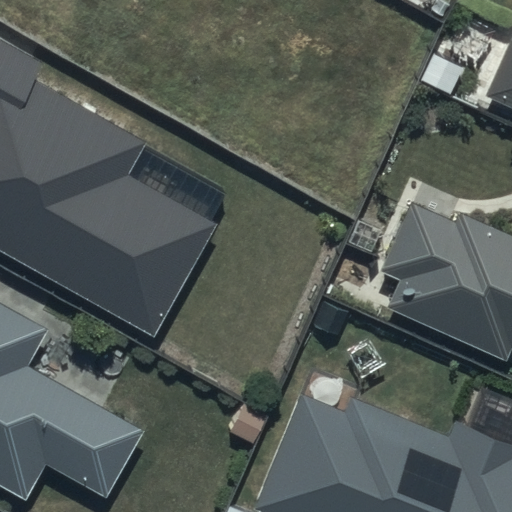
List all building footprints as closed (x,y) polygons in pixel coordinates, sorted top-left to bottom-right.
[(511,14),(481,82),(511,95),(511,14)] [(41,64),(0,40),(0,250),(154,336),(216,224),(127,175),(146,141),(33,79),(41,64)] [(397,268),(385,293),(502,350),(508,338),(511,340),(511,223),(460,199),(455,210),(406,188),(375,258),(397,268)] [(43,318),(0,293),(0,477),(22,489),(43,452),(102,486),(141,417),(24,352),(43,318)] [(296,381),(250,494),(293,511),(511,511),(511,429),(454,406),(447,425),(346,384),(340,399),(296,381)]
